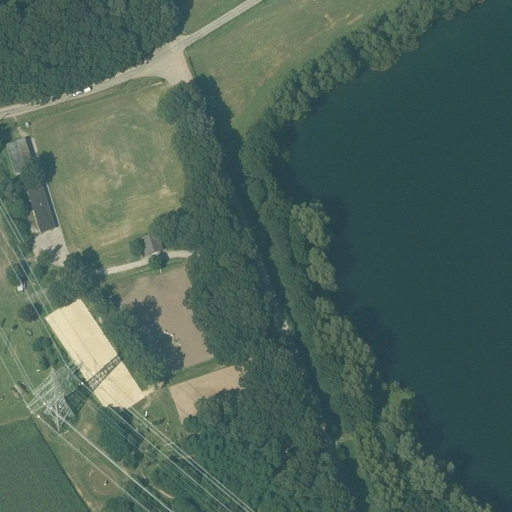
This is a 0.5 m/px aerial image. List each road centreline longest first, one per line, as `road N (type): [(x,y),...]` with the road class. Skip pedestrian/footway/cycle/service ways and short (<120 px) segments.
road 1 (unclassified): [(355,511),(174,50)]
road 2 (residential): [(174,50),(106,87),(0,113)]
